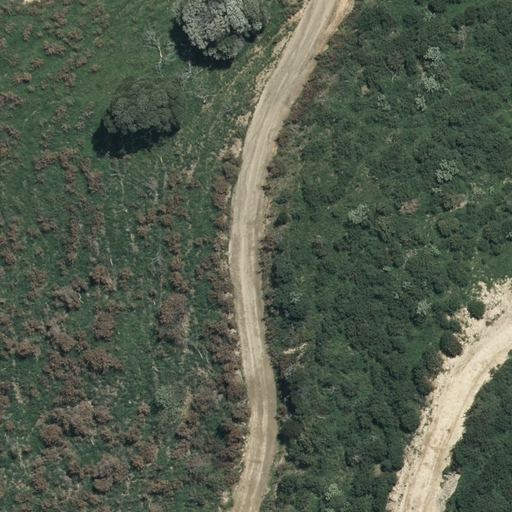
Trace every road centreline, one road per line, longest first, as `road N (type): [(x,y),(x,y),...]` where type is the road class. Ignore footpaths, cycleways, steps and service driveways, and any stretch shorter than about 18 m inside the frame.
road 1 (track): [(252,511),(265,424),(236,196),(326,0)]
road 2 (track): [(426,511),(492,339),(511,332)]
